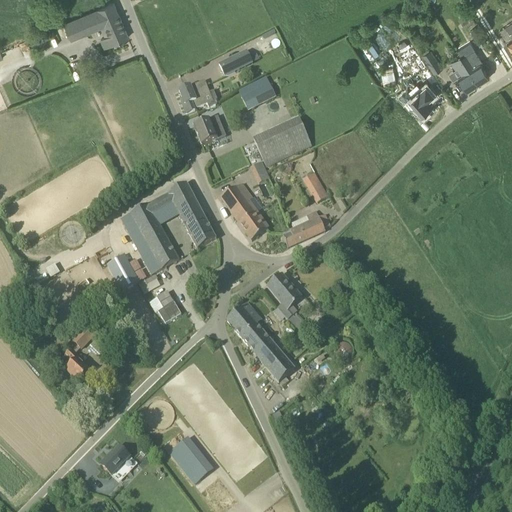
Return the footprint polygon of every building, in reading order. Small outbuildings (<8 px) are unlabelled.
[(413,17),(427,9),(421,0),(416,0),(407,5),(413,17)] [(113,3),(66,23),(72,39),(100,28),(104,37),(100,39),(104,48),(128,38),(113,3)] [(464,28),(475,22),(470,13),(459,20),(464,28)] [(511,23),(505,27),(500,31),(511,50),(511,23)] [(459,49),(465,46),(457,29),(451,32),(459,49)] [(369,45),(373,56),(380,54),(376,43),(369,45)] [(414,48),(400,57),(407,68),(412,65),(418,73),(427,68),(414,48)] [(422,55),(434,73),(442,68),(430,50),(422,55)] [(474,68),(471,62),(473,61),(468,54),(462,58),(478,85),(489,78),(480,64),(474,68)] [(244,66),(239,57),(220,66),(225,77),(239,70),(238,69),(244,66)] [(478,85),(462,58),(461,57),(451,63),(456,71),(457,70),(461,76),(458,78),(467,92),(478,85)] [(381,69),(382,80),(395,79),(393,68),(381,69)] [(248,112),(275,98),(269,86),(271,85),(267,78),(257,83),(239,92),(248,112)] [(210,96),(204,82),(196,86),(196,85),(179,92),(183,101),(181,101),(186,115),(195,112),(195,111),(205,106),(202,99),(210,96)] [(407,92),(400,97),(409,107),(412,104),(422,115),(425,112),(427,114),(433,109),(427,102),(434,96),(426,86),(417,95),(412,90),(408,93),(407,92)] [(225,137),(218,119),(211,122),(210,121),(194,127),(202,147),(225,137)] [(311,148),(299,120),(253,141),(266,169),(274,165),(311,148)] [(256,180),(267,175),(262,163),(251,168),(256,180)] [(317,205),(327,199),(314,175),(303,181),(317,205)] [(216,241),(187,185),(121,221),(152,277),(179,262),(161,227),(152,216),(173,204),(180,217),(198,251),(216,241)] [(267,232),(248,205),(237,190),(237,189),(220,198),(252,243),(267,232)] [(319,219),(317,213),(306,218),(292,225),(295,230),(290,232),(282,236),(288,250),(326,233),(324,230),(330,228),(325,217),(319,219)] [(121,294),(141,283),(125,256),(106,267),(121,294)] [(47,277),(58,273),(55,264),(44,269),(47,277)] [(288,322),(294,316),(289,310),(302,300),(282,275),(267,288),(282,306),(278,310),(285,318),(288,322)] [(86,279),(75,285),(79,292),(89,287),(86,279)] [(158,315),(165,329),(181,321),(168,296),(157,301),(163,313),(158,315)] [(279,385),(283,382),(294,372),(295,371),(257,326),(242,309),(227,322),(279,385)] [(299,336),(308,329),(298,316),(289,324),(299,336)] [(105,325),(113,333),(118,328),(110,320),(105,325)] [(64,375),(67,372),(79,384),(80,383),(82,383),(84,380),(84,379),(90,373),(83,366),(84,365),(75,356),(79,351),(80,352),(96,336),(87,327),(71,344),(74,346),(69,351),(70,351),(58,364),(55,368),(64,375)] [(271,416),(275,428),(284,425),(280,413),(271,416)] [(111,477),(130,458),(119,447),(109,458),(108,457),(100,466),(111,477)] [(173,451),(170,454),(195,487),(198,484),(173,451)] [(113,511),(106,503),(94,511),(113,511)]
